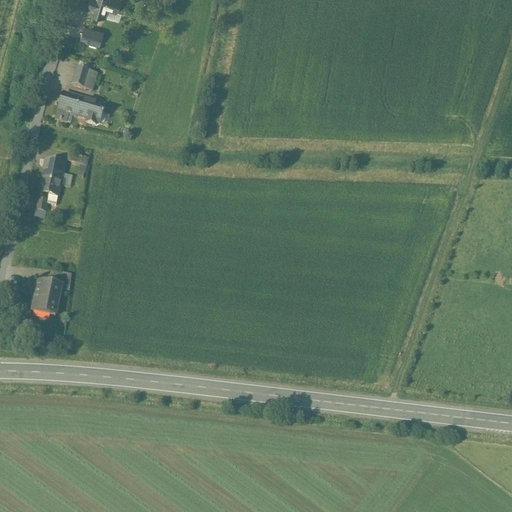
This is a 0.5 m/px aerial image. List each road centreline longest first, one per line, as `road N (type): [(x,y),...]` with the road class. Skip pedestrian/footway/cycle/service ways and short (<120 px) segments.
road 1 (secondary): [(511,424),(0,370)]
road 2 (unclassified): [(68,0),(0,292)]
